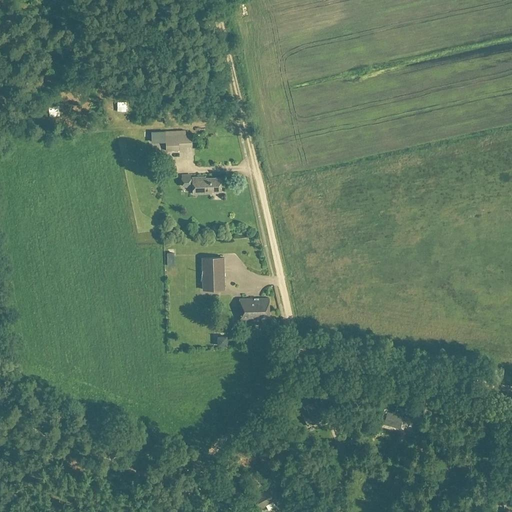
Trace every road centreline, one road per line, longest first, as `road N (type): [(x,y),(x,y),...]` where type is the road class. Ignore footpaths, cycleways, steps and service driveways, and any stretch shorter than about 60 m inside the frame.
road 1 (track): [(300,355),(222,0)]
road 2 (track): [(239,120),(73,125),(0,0)]
road 3 (track): [(511,389),(300,355)]
road 4 (track): [(181,489),(0,417)]
road 5 (track): [(181,489),(300,355)]
